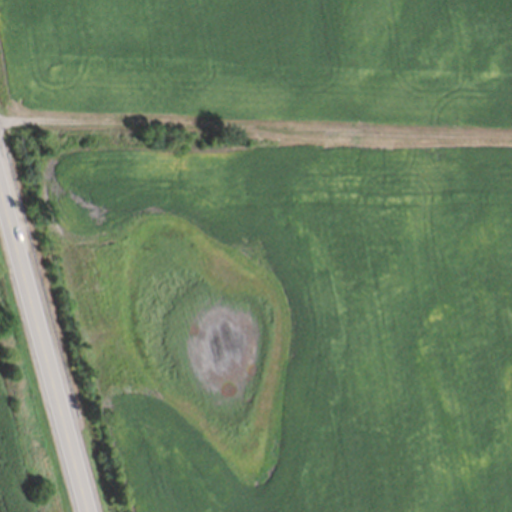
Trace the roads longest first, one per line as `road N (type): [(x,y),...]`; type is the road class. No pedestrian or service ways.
road 1 (track): [(0,121),(511,136)]
road 2 (primary): [(0,188),(86,511)]
